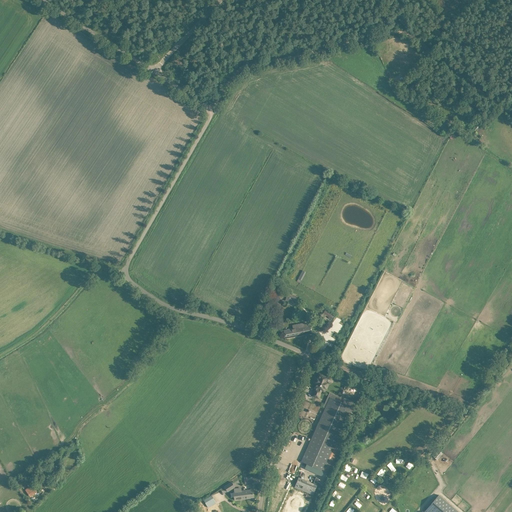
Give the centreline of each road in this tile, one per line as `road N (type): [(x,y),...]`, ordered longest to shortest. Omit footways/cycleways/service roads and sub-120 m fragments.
road 1 (unclassified): [(259,511),(266,468),(308,355),(173,307),(123,272),(212,112),(150,72)]
road 2 (track): [(511,113),(402,34),(233,75),(212,112)]
road 3 (track): [(511,345),(462,404),(308,355)]
road 4 (unclassified): [(40,0),(150,72)]
road 5 (unknown): [(511,79),(410,0)]
